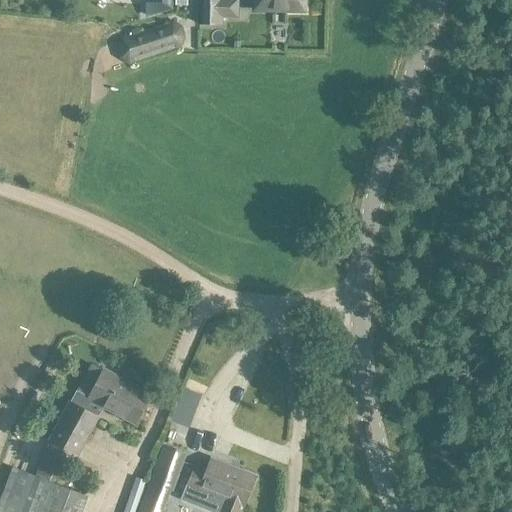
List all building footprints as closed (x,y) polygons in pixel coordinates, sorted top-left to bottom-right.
[(170,0),(156,0),(156,1),(148,1),(147,18),(170,11),(170,0)] [(198,0),(198,24),(220,24),(220,16),(228,16),(228,0),(198,0)] [(268,0),(268,9),(303,10),(303,0),(268,0)] [(179,45),(172,24),(123,40),(130,61),(179,45)] [(106,372),(90,402),(103,408),(135,425),(151,396),(106,372)] [(189,428),(201,394),(184,387),(171,422),(189,428)] [(87,444),(103,408),(90,402),(82,397),(79,404),(70,399),(55,431),(47,449),(22,511),(84,511),(91,494),(55,481),(70,451),(78,455),(84,442),(87,444)] [(99,429),(90,447),(103,453),(112,436),(99,429)] [(150,485),(168,492),(183,454),(163,446),(148,484),(150,485)] [(195,467),(187,487),(200,493),(201,490),(226,500),(221,511),(242,511),(244,508),(245,508),(256,478),(211,461),(207,472),(195,467)] [(134,480),(123,511),(133,511),(143,483),(134,480)] [(160,511),(168,492),(150,485),(148,484),(136,511),(160,511)]
